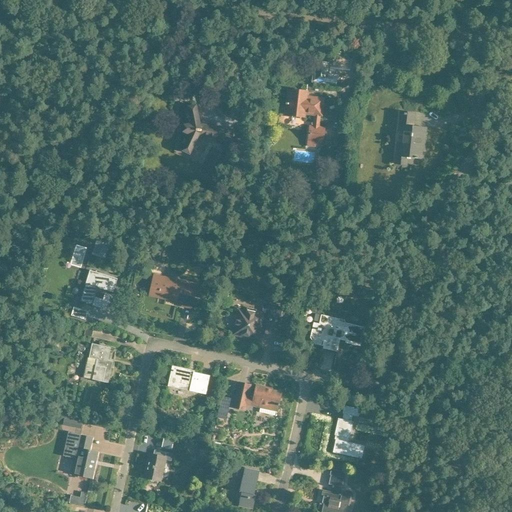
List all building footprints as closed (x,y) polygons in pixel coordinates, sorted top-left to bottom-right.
[(317,62),(315,80),(338,83),(338,78),(326,77),(328,64),(317,62)] [(284,115),(290,116),(292,116),(292,118),(300,119),(300,117),(304,117),(304,114),(314,115),(313,127),(310,127),(308,145),(314,145),(315,141),(322,142),(324,129),(319,128),(320,116),(321,116),(323,99),(316,98),(316,101),(306,100),(307,92),(288,90),(286,103),(285,103),(284,115)] [(219,139),(233,140),(234,129),(220,128),(220,127),(206,125),(206,126),(199,125),(195,107),(196,107),(196,106),(185,108),(188,124),(184,124),(183,133),(186,134),(179,149),(189,153),(197,136),(204,137),(219,139)] [(401,113),(399,126),(404,127),(404,131),(403,144),(401,156),(411,157),(415,157),(414,158),(417,158),(419,158),(419,156),(421,156),(421,148),(420,148),(421,138),(424,139),(425,128),(412,127),(414,114),(401,113)] [(325,179),(323,193),(343,196),(346,172),(339,171),(337,181),(325,179)] [(490,233),(488,220),(482,220),(483,234),(490,233)] [(105,259),(109,247),(110,242),(104,239),(97,238),(92,255),(105,259)] [(80,302),(98,307),(107,310),(112,297),(104,294),(103,300),(95,297),(98,288),(113,293),(117,279),(90,270),(80,302)] [(191,307),(193,298),(196,285),(169,279),(170,277),(155,274),(150,295),(183,302),(182,306),(191,307)] [(278,329),(280,319),(283,307),(264,303),(261,314),(255,313),(256,310),(251,308),(250,312),(237,309),(231,336),(259,342),(261,331),(264,332),(266,326),(278,329)] [(74,307),(71,315),(85,319),(88,311),(74,307)] [(319,324),(315,323),(313,322),(310,338),(324,341),(323,349),(337,352),(341,334),(346,335),(345,343),(360,346),(365,327),(346,323),(344,320),(321,315),(319,324)] [(59,338),(50,339),(51,352),(61,351),(59,338)] [(84,378),(98,381),(108,383),(113,362),(108,360),(111,348),(92,344),(84,378)] [(169,387),(170,384),(190,388),(189,391),(206,395),(210,376),(194,372),(173,367),(169,387)] [(237,393),(234,403),(233,407),(245,410),(246,404),(253,406),(253,403),(261,405),(259,413),(276,416),(281,392),(265,389),(265,387),(257,385),(254,399),(248,398),(248,396),(237,393)] [(221,396),(219,405),(226,407),(227,403),(230,404),(231,399),(221,396)] [(352,416),(358,417),(360,409),(344,406),(342,414),(343,414),(342,419),(338,418),(334,435),(337,436),(336,440),(333,452),(361,459),(364,446),(348,442),(353,422),(351,421),(352,416)] [(219,408),(217,418),(226,420),(228,410),(219,408)] [(70,433),(65,456),(77,459),(74,474),(83,476),(92,478),(98,453),(89,451),(91,439),(92,439),(93,438),(70,433)] [(164,438),(162,447),(171,450),(174,441),(164,438)] [(173,454),(164,452),(154,450),(156,451),(155,457),(147,455),(147,456),(149,456),(144,475),(143,475),(161,479),(165,460),(171,461),(173,454)] [(259,472),(249,470),(244,468),(239,492),(241,493),(239,506),(253,509),(256,495),(254,495),(259,472)] [(346,472),(341,471),(331,469),(330,475),(331,475),(328,485),(334,486),(332,492),(322,490),(321,496),(323,497),(322,503),(320,502),(319,504),(321,505),(319,511),(347,511),(348,508),(350,508),(353,494),(341,492),(342,487),(343,487),(346,472)]
